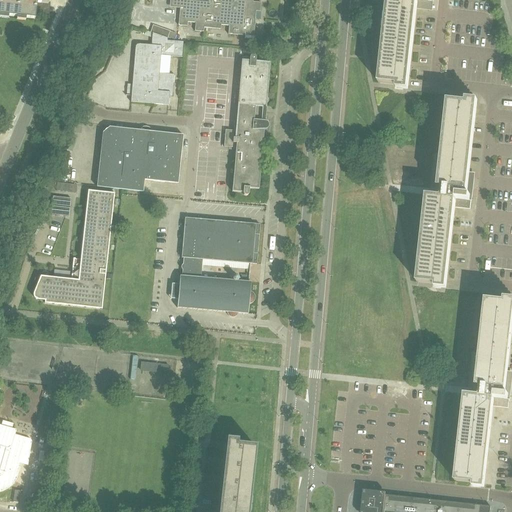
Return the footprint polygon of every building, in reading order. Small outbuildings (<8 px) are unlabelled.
[(0,0),(0,15),(35,19),(36,11),(56,13),(56,12),(48,11),(48,0),(0,0)] [(174,0),(183,1),(182,8),(180,8),(178,26),(187,26),(188,19),(196,19),(195,31),(204,32),(204,24),(212,25),(212,28),(221,29),(222,21),(229,22),(228,34),(245,36),(245,39),(254,40),(255,19),(252,19),(252,11),(260,12),(261,3),(249,2),(249,0),(174,0)] [(389,0),(380,83),(405,86),(414,9),(432,11),(433,1),(431,1),(431,0),(389,0)] [(150,31),(152,32),(167,37),(170,30),(153,24),(150,31)] [(184,42),(167,41),(167,37),(152,32),(151,45),(139,44),(135,47),(131,102),(157,104),(158,91),(170,92),(173,92),(174,75),(159,73),(161,56),(182,57),(184,42)] [(269,101),(269,100),(268,99),(266,98),(269,64),(256,63),(256,58),(256,57),(256,56),(255,56),(254,55),(253,55),(252,55),(251,56),(250,57),(250,58),(243,57),(241,74),(239,100),(239,105),(255,107),(256,104),(262,104),(267,104),(268,103),(269,102),(269,101)] [(170,92),(158,91),(157,104),(169,105),(170,92)] [(439,187),(439,190),(438,196),(428,195),(418,282),(443,285),(452,207),(470,209),(471,200),(469,200),(470,195),(467,195),(468,189),(469,189),(470,188),(471,187),(472,186),(472,185),(472,184),(473,182),(472,181),(472,180),(471,179),(470,178),(469,177),(470,173),(466,172),(474,103),(449,100),(443,154),(434,153),(430,186),(439,187)] [(261,121),(262,104),(256,104),(255,107),(239,105),(238,114),(236,114),(234,131),(225,130),(224,147),(236,148),(232,192),(243,193),(243,194),(244,195),(245,196),(246,196),(247,196),(247,195),(248,195),(248,194),(249,194),(249,193),(249,188),(259,189),(264,130),(265,130),(266,130),(266,129),(267,129),(268,128),(268,127),(269,126),(269,125),(268,124),(268,123),(267,122),(266,122),(261,121)] [(178,184),(183,136),(153,132),(152,130),(150,128),(148,127),(146,127),(144,127),(142,128),(140,129),(138,130),(109,127),(102,133),(96,187),(143,193),(145,181),(178,184)] [(76,194),(77,186),(57,184),(56,192),(76,194)] [(40,276),(33,294),(33,295),(33,296),(33,297),(34,298),(35,299),(36,299),(37,300),(45,301),(44,303),(102,310),(102,307),(114,194),(90,191),(88,191),(80,260),(73,259),(71,280),(40,276)] [(53,197),(52,205),(70,207),(71,199),(53,197)] [(56,215),(66,216),(69,216),(70,208),(52,206),(51,215),(56,215)] [(177,308),(227,312),(227,313),(228,314),(228,315),(229,316),(230,316),(230,317),(231,317),(232,317),(233,317),(234,317),(235,317),(236,316),(237,316),(237,315),(238,314),(238,313),(248,314),(249,303),(250,303),(251,303),(252,302),(253,302),(253,301),(254,300),(255,299),(255,298),(255,297),(255,296),(254,295),(254,294),(253,293),(252,293),(251,292),(250,292),(251,282),(241,281),(241,280),(241,278),(240,277),(238,276),(236,275),(235,275),(233,276),(231,277),(230,278),(230,280),(201,278),(203,260),(257,264),(260,225),(185,218),(182,257),(184,258),(182,275),(180,275),(179,284),(172,283),(170,299),(178,299),(177,308)] [(480,395),(476,395),(466,394),(457,481),(482,483),(490,406),(508,408),(509,398),(508,398),(508,393),(505,393),(506,388),(507,387),(508,387),(509,386),(510,385),(510,383),(511,382),(511,381),(510,379),(510,378),(509,377),(509,376),(507,375),(508,371),(504,371),(511,301),(487,299),(477,386),(481,386),(480,395)] [(472,353),(468,385),(477,386),(480,353),(472,353)] [(0,491),(1,491),(4,490),(5,489),(8,487),(9,486),(10,485),(12,483),(13,481),(14,479),(15,478),(16,476),(16,475),(27,438),(15,435),(16,430),(12,429),(13,424),(3,421),(1,426),(0,425),(0,491)] [(225,440),(224,449),(216,511),(245,511),(253,446),(231,443),(231,441),(225,440)] [(490,511),(491,507),(386,495),(367,493),(364,511),(490,511)]
